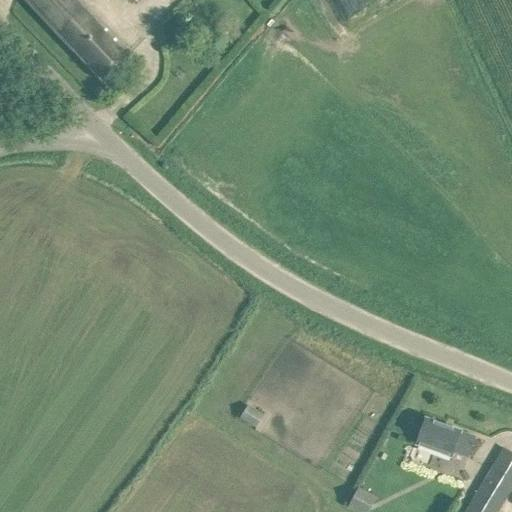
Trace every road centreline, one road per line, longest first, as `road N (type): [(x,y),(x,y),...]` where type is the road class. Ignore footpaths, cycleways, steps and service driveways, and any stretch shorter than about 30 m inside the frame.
road 1 (unclassified): [(511,389),(304,299),(193,233),(85,130)]
road 2 (unclassified): [(85,130),(0,41)]
